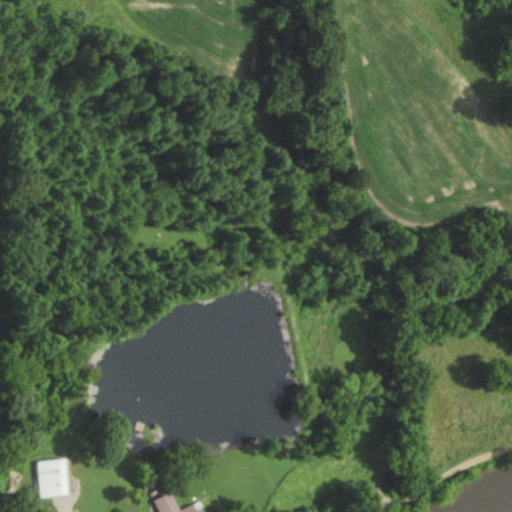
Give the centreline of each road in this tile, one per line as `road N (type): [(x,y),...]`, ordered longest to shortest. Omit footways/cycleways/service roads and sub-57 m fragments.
road 1 (residential): [(395,499),(346,335),(294,233),(238,0)]
road 2 (residential): [(395,499),(511,450)]
